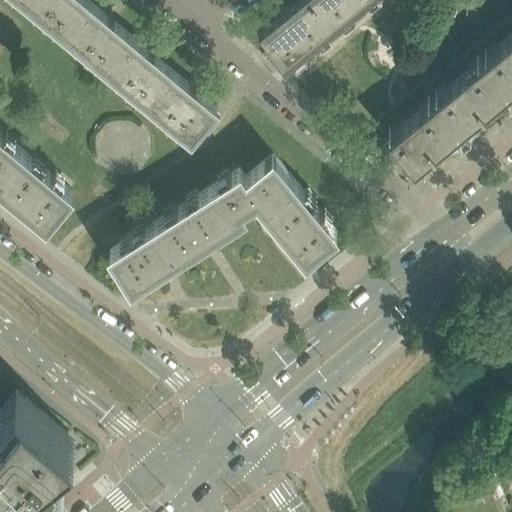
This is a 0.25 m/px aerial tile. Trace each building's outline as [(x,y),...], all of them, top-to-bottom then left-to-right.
[(93,3),(90,0),(28,0),(68,33),(93,3)] [(333,22),(315,0),(296,0),(259,31),(259,30),(258,31),(284,62),(333,22)] [(359,0),(315,0),(333,22),(359,0)] [(135,37),(115,20),(93,3),(68,33),(109,67),(135,37)] [(511,39),(509,35),(459,75),(484,106),(505,89),(505,88),(511,82),(511,39)] [(176,71),(156,54),(135,37),(109,67),(150,101),(176,71)] [(217,105),(196,88),(176,71),(150,101),(191,135),(200,124),(212,110),(217,105)] [(484,106),(459,75),(410,115),(435,146),(456,129),(456,128),(463,123),(484,106)] [(208,131),(220,117),(212,110),(200,124),(208,131)] [(435,146),(410,115),(389,133),(414,164),(418,160),(425,164),(429,156),(428,152),(435,146)] [(0,174),(22,148),(1,130),(0,129),(0,174)] [(72,189),(50,171),(22,148),(0,174),(0,180),(46,219),(72,189)] [(295,178),(273,151),(245,174),(256,193),(265,203),(295,178)] [(256,193),(245,174),(240,166),(209,185),(230,218),(245,209),(241,203),(256,193)] [(316,204),(313,200),(295,178),(265,203),(285,228),(316,204)] [(230,218),(209,185),(161,216),(181,249),(230,218)] [(337,229),(328,219),(316,204),(285,228),(306,254),(337,229)] [(131,281),(181,249),(161,216),(110,248),(131,281)] [(54,452),(51,449),(68,429),(16,386),(16,387),(16,388),(0,407),(0,500),(13,511),(21,511),(64,476),(63,475),(58,468),(50,463),(45,459),(54,452)] [(495,469),(478,476),(487,497),(504,490),(495,469)]
